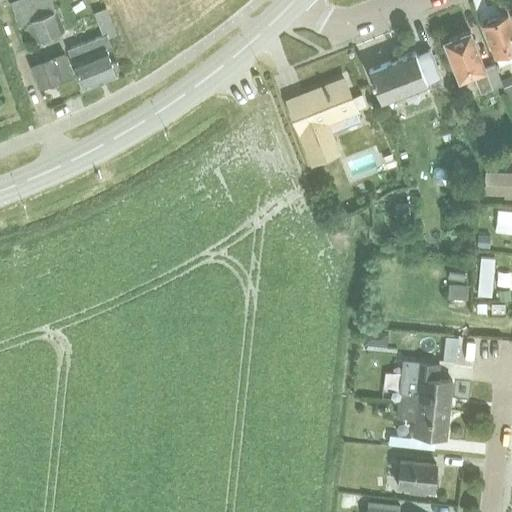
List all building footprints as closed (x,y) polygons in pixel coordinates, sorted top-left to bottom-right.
[(33,43),(64,30),(51,0),(14,0),(9,2),(18,24),(25,21),(33,43)] [(511,29),(507,15),(482,25),(494,56),(511,49),(511,29)] [(479,92),(501,84),(500,80),(493,63),(483,67),(468,30),(443,40),(458,79),(472,74),(479,92)] [(94,38),(68,49),(72,60),(82,87),(115,74),(114,72),(118,68),(116,60),(110,61),(105,48),(111,45),(106,33),(94,38)] [(395,95),(439,78),(428,49),(415,55),(413,51),(368,69),(377,92),(391,86),(395,95)] [(63,53),(29,66),(39,90),(72,77),(63,53)] [(511,79),(510,75),(500,80),(505,93),(511,90),(511,79)] [(325,120),(355,108),(353,102),(351,97),(343,78),(287,100),(311,162),(337,152),(325,120)] [(360,94),(351,97),(353,102),(355,108),(364,105),(360,94)] [(390,154),(382,157),(386,167),(394,164),(390,154)] [(375,329),(374,345),(385,345),(386,330),(375,329)] [(444,336),(442,360),(454,361),(456,337),(444,336)] [(399,392),(397,404),(447,409),(450,380),(436,379),(437,365),(413,362),(402,361),(399,392)] [(447,409),(397,404),(396,417),(413,419),(411,435),(444,438),(447,409)] [(431,489),(434,464),(398,460),(396,485),(408,487),(423,488),(431,489)]
